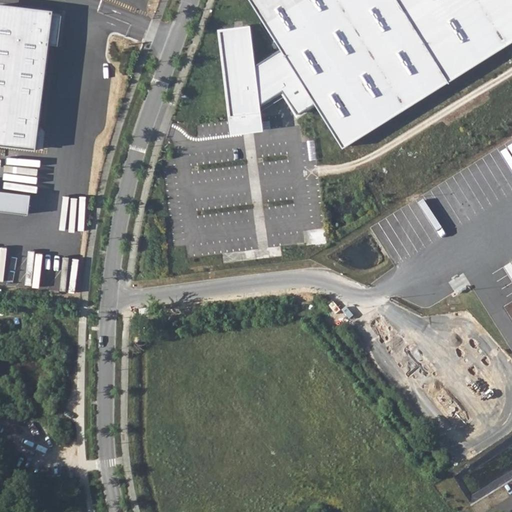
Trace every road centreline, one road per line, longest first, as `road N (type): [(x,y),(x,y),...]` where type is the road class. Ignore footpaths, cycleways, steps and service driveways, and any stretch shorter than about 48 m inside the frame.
road 1 (unclassified): [(192,0),(138,150),(110,300)]
road 2 (unclassified): [(110,300),(318,279),(374,314)]
road 3 (unclassified): [(110,300),(107,446),(118,511)]
